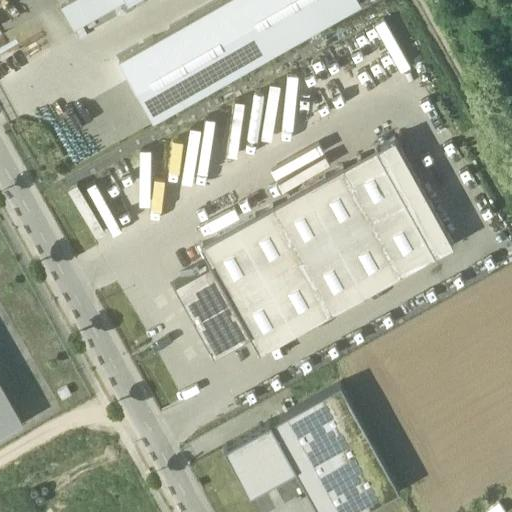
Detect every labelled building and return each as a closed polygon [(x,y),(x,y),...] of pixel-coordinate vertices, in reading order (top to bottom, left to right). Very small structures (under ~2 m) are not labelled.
[(120,0),(68,0),(61,4),(73,27),(120,0)] [(219,0),(119,57),(152,116),(358,0),(219,0)] [(248,330),(258,347),(451,239),(393,136),(200,244),(210,262),(248,330)] [(213,349),(248,330),(210,262),(175,282),(213,349)] [(340,384),(280,417),(305,465),(294,471),(317,511),(366,511),(401,493),(340,384)] [(0,437),(22,425),(0,386),(0,437)] [(249,494),(294,471),(305,465),(280,417),(224,446),(249,494)]
